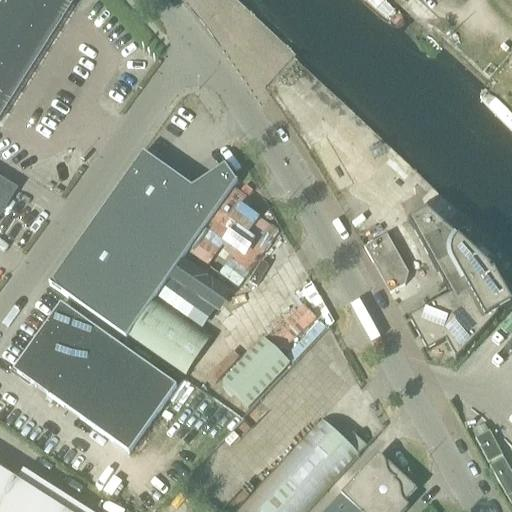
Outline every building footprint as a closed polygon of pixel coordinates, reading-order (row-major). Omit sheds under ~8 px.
[(0,0),(0,118),(71,6),(61,0),(0,0)] [(127,341),(237,185),(226,167),(193,190),(144,155),(50,287),(127,341)] [(0,183),(0,214),(14,192),(0,183)] [(409,322),(427,354),(428,355),(446,345),(456,362),(457,364),(499,318),(498,318),(497,317),(511,308),(511,305),(511,303),(511,302),(511,292),(497,279),(495,274),(493,276),(491,273),(492,272),(428,213),(409,223),(451,299),(409,322)] [(405,288),(409,275),(388,237),(365,250),(373,265),(376,263),(381,271),(378,273),(391,296),(405,288)] [(177,389),(62,307),(14,374),(130,456),(177,389)] [(264,341),(216,393),(242,418),(291,366),(264,341)] [(320,422),(236,511),(307,511),(358,457),(367,447),(349,431),(340,440),(320,422)] [(489,465),(503,458),(490,433),(476,440),(489,465)] [(406,511),(422,496),(379,457),(328,511),(406,511)] [(511,507),(511,475),(503,460),(490,468),(511,507)] [(64,511),(0,471),(0,511),(64,511)]
